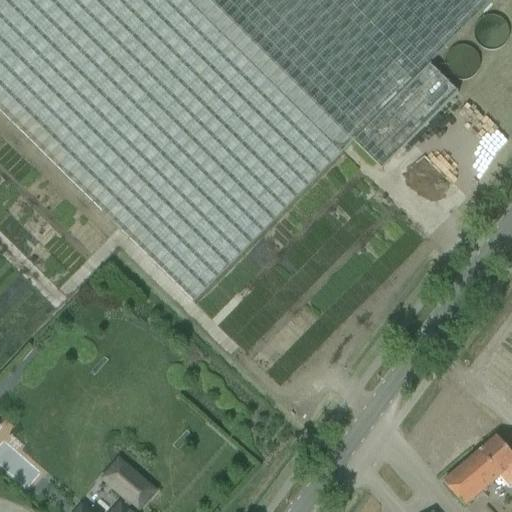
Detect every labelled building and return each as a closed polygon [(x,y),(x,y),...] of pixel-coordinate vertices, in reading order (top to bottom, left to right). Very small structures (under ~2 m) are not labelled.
[(0,0),(0,112),(137,248),(194,304),(353,144),(382,172),(458,95),(429,66),(488,6),(493,0),(0,0)] [(423,258),(397,286),(405,293),(430,264),(423,258)] [(316,399),(337,380),(327,369),(306,389),(316,399)] [(508,486),(506,487),(508,489),(511,490),(511,489),(511,456),(510,454),(497,439),(443,485),(464,508),(500,477),(508,486)] [(138,511),(152,496),(126,473),(125,474),(111,492),(126,504),(120,511),(119,509),(117,511),(116,511),(138,511)]
